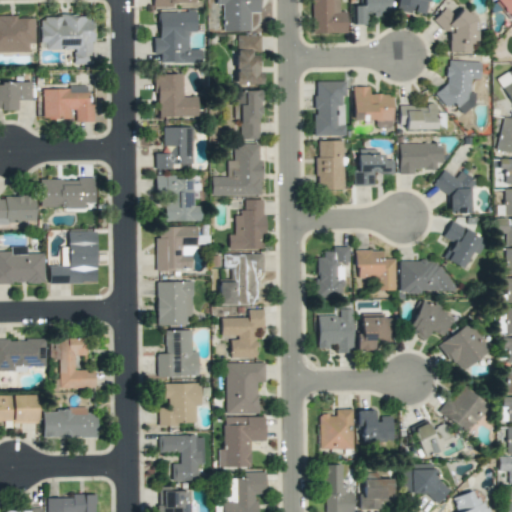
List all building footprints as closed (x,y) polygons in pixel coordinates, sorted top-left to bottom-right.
[(150,0),(150,8),(171,8),(171,4),(194,4),(194,0),(150,0)] [(220,5),(221,32),(249,31),(248,13),(258,12),(257,0),(213,0),(214,5),(220,5)] [(345,12),(337,12),(336,0),(310,0),(311,34),(345,33),(345,12)] [(361,0),(362,6),(350,6),(350,25),(365,24),(365,15),(389,14),(388,0),(361,0)] [(395,0),(394,11),(411,13),(425,14),(426,0),(395,0)] [(511,0),(493,0),(511,19),(511,18),(511,0)] [(447,53),(476,51),(474,10),(440,12),(440,17),(436,17),(437,32),(446,31),(447,53)] [(194,12),(157,12),(157,37),(151,37),(151,54),(157,54),(157,63),(199,63),(199,49),(186,49),(186,32),(194,32),(194,12)] [(91,64),(91,16),(38,17),(38,50),(71,49),(71,64),(91,64)] [(0,52),(27,52),(27,44),(33,44),(33,17),(0,17),(0,52)] [(259,84),(258,53),(259,53),(258,35),(233,35),(234,85),(259,84)] [(479,62),(443,60),(441,103),(454,104),(454,110),(472,111),(473,92),(469,92),(469,79),(478,79),(479,62)] [(511,67),(495,78),(511,107),(511,67)] [(196,117),(196,97),(181,97),(181,73),(154,74),(154,117),(196,117)] [(29,81),(0,81),(0,108),(16,109),(16,100),(30,100),(29,81)] [(343,81),(312,81),(312,136),(342,136),(342,111),(339,111),(339,97),(343,96),(343,81)] [(40,87),(40,119),(71,118),(71,121),(91,121),(91,103),(86,103),(86,87),(40,87)] [(367,87),(350,87),(351,120),(373,120),(373,128),(391,128),(390,94),(368,95),(367,87)] [(237,140),(259,139),(257,90),(235,91),(237,140)] [(434,128),(434,103),(424,103),(424,106),(397,106),(397,129),(434,128)] [(511,154),(511,118),(501,116),(493,150),(511,154)] [(190,127),(161,127),(161,153),(153,153),(152,169),(170,169),(170,167),(190,167),(190,127)] [(340,140),(314,140),(315,190),(341,189),(340,140)] [(397,174),(412,174),(412,169),(434,169),(434,163),(441,163),(440,143),(396,144),(397,174)] [(209,195),(259,195),(258,144),(231,144),(231,160),(224,160),(225,176),(209,176),(209,195)] [(391,174),(391,159),(380,159),(380,149),(356,149),(356,169),(351,169),(351,186),(372,186),(372,174),(391,174)] [(511,158),(496,158),(496,174),(494,174),(494,183),(511,183),(511,158)] [(447,214),(470,213),(469,174),(436,175),(436,190),(446,190),(447,214)] [(191,178),(174,178),(174,175),(153,175),(153,194),(163,194),(163,221),(199,221),(199,206),(191,206),(191,178)] [(38,178),(38,208),(83,208),(83,203),(92,203),(93,179),(38,178)] [(511,214),(511,188),(502,189),(502,215),(511,214)] [(0,224),(34,223),(32,194),(0,195),(0,224)] [(262,200),(242,199),(241,213),(232,212),(232,234),(226,234),(226,249),(262,250),(262,200)] [(511,218),(494,219),(494,234),(502,234),(503,246),(511,245),(511,218)] [(470,251),(477,255),(484,239),(448,222),(441,237),(450,242),(442,259),(461,269),(470,251)] [(153,237),(154,270),(189,269),(189,246),(194,246),(194,226),(157,226),(157,237),(153,237)] [(95,231),(65,231),(66,247),(59,247),(59,265),(47,266),(47,283),(95,283),(95,231)] [(0,251),(0,283),(41,283),(41,253),(24,253),(24,246),(9,246),(9,251),(0,251)] [(347,246),(330,246),(330,251),(321,251),(321,257),(314,257),(314,297),(341,297),(341,265),(347,265),(347,246)] [(502,274),(511,273),(511,247),(503,247),(502,274)] [(392,290),(392,259),(380,259),(380,250),(354,250),(353,278),(374,278),(374,290),(392,290)] [(260,254),(221,254),(221,267),(229,267),(229,281),(216,281),(216,304),(254,304),(254,272),(260,272),(260,254)] [(397,260),(397,291),(444,292),(444,261),(397,260)] [(511,277),(499,278),(499,303),(511,302),(511,277)] [(154,325),(189,325),(189,281),(154,281),(154,325)] [(423,340),(428,330),(441,336),(452,315),(419,300),(405,331),(423,340)] [(511,308),(496,309),(496,334),(511,333),(511,308)] [(219,317),(218,337),(228,337),(228,358),(253,358),(253,337),(260,337),(260,309),(245,309),(245,318),(219,317)] [(315,316),(316,347),(334,346),(334,353),(351,352),(350,309),(337,309),(337,315),(315,316)] [(354,350),(372,350),(372,341),(389,341),(389,316),(358,316),(358,333),(354,333),(354,350)] [(489,350),(468,321),(436,345),(457,373),(489,350)] [(163,330),(163,353),(154,354),(155,377),(196,376),(195,351),(189,351),(189,330),(163,330)] [(511,337),(501,337),(501,362),(511,362),(511,337)] [(0,371),(25,372),(25,366),(43,366),(44,340),(0,338),(0,371)] [(84,338),(51,338),(52,359),(57,359),(57,388),(92,388),(92,370),(72,370),(72,355),(84,355),(84,338)] [(262,362),(222,363),(223,414),(256,414),(256,382),(262,382),(262,362)] [(511,366),(504,366),(504,381),(500,381),(499,393),(511,393),(511,366)] [(163,383),(163,407),(156,407),(156,425),(194,424),(193,406),(198,406),(198,382),(163,383)] [(465,434),(487,406),(458,384),(437,412),(465,434)] [(0,421),(35,422),(35,395),(0,394),(0,421)] [(511,396),(499,397),(499,422),(511,421),(511,396)] [(40,438),(95,437),(94,413),(84,413),(84,409),(40,410),(40,438)] [(350,409),(333,409),(334,415),(316,415),(317,450),(351,449),(350,409)] [(372,410),(356,410),(357,442),(390,442),(390,418),(372,418),(372,410)] [(262,441),(262,417),(221,417),(221,449),(216,449),(216,467),(249,467),(248,441),(262,441)] [(443,423),(428,429),(426,423),(411,429),(421,456),(451,445),(443,423)] [(155,452),(177,452),(177,464),(169,464),(170,481),(195,481),(195,464),(201,464),(201,436),(155,436),(155,452)] [(511,456),(496,456),(496,471),(506,471),(506,483),(511,483),(511,456)] [(348,511),(348,484),(339,484),(338,464),(320,465),(320,511),(348,511)] [(400,470),(401,496),(438,496),(437,464),(408,464),(408,470),(400,470)] [(263,472),(242,472),(242,478),(221,478),(221,511),(254,511),(255,493),(263,493),(263,472)] [(389,478),(376,479),(376,473),(358,473),(359,508),(390,508),(389,478)] [(186,511),(186,488),(155,489),(156,511),(186,511)] [(450,498),(454,511),(485,511),(480,496),(473,499),(470,491),(450,498)] [(44,511),(93,511),(94,494),(69,494),(69,498),(45,497),(44,511)]
